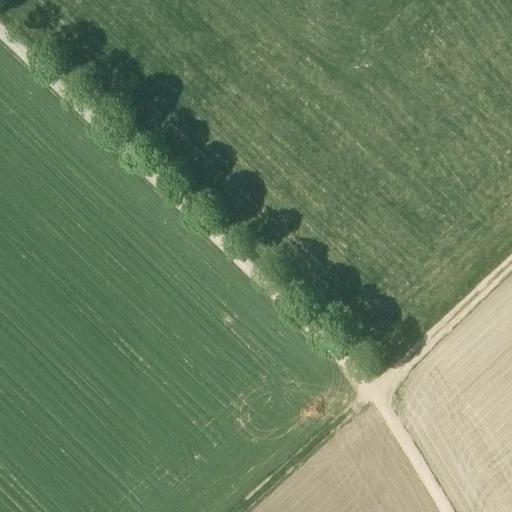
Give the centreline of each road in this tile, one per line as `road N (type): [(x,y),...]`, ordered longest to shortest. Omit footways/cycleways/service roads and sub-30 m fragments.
road 1 (track): [(443,511),(372,391),(0,32)]
road 2 (track): [(241,511),(511,262)]
